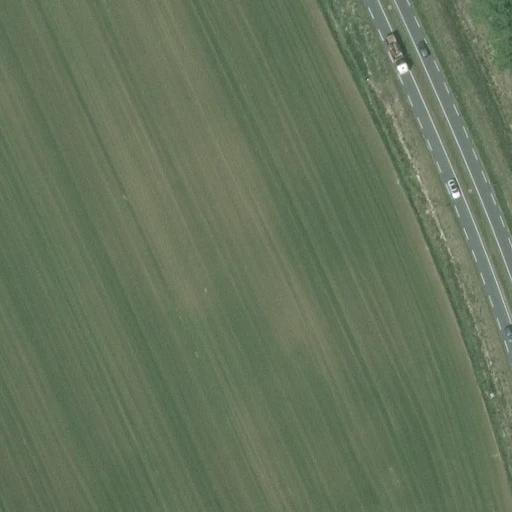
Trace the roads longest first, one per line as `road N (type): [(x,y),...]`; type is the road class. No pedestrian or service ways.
road 1 (primary): [(369,0),(458,202),(511,351)]
road 2 (primary): [(511,272),(399,0)]
